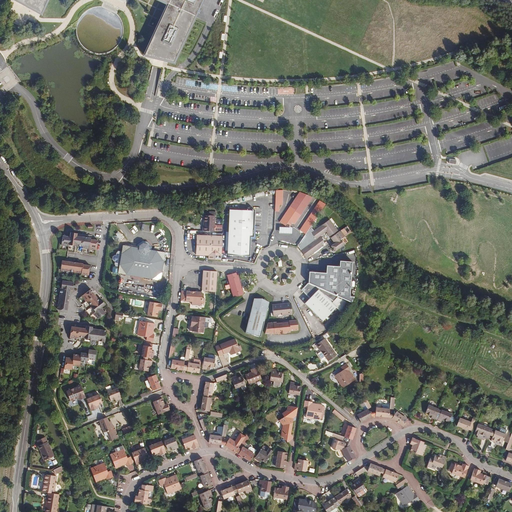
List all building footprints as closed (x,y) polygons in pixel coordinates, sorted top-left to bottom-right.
[(16,0),(41,14),(47,0),(159,0),(168,4),(144,55),(174,62),(202,0),(16,0)] [(154,99),(161,68),(153,66),(147,98),(154,99)] [(294,209),(298,211),(303,200),(299,198),(294,209)] [(302,213),(306,214),(311,203),(307,201),(302,213)] [(252,211),(227,210),(225,256),(247,257),(248,237),(251,237),(252,211)] [(204,223),(204,226),(203,226),(203,231),(214,231),(215,216),(204,215),(204,223)] [(302,219),(299,225),(307,230),(311,225),(302,219)] [(290,239),(298,227),(289,220),(281,233),(290,239)] [(316,239),(320,236),(326,232),(334,243),(331,246),(335,251),(344,245),(342,242),(343,241),(343,240),(343,239),(342,238),(344,236),(340,230),(338,232),(329,220),(314,231),(311,226),(297,246),(306,258),(310,255),(307,252),(316,246),(316,240),(316,239)] [(69,246),(68,251),(89,254),(89,249),(97,250),(98,240),(91,239),(91,238),(77,236),(77,233),(71,232),(70,237),(63,236),(61,245),(69,246)] [(123,233),(117,237),(119,241),(126,237),(123,233)] [(222,236),(216,236),(197,235),(196,255),(208,255),(208,259),(221,260),(222,236)] [(323,240),(320,236),(316,239),(316,240),(316,246),(307,252),(310,255),(322,247),(323,240)] [(119,267),(118,273),(160,281),(165,252),(151,250),(152,247),(148,242),(142,241),(137,244),(137,247),(123,245),(121,252),(119,266),(119,267)] [(115,266),(119,266),(121,252),(118,251),(116,253),(116,255),(115,255),(113,257),(112,259),(114,261),(115,261),(115,264),(115,266)] [(83,264),(62,261),(61,270),(82,273),(81,274),(89,275),(90,265),(83,264)] [(308,283),(338,296),(352,302),(354,297),(349,297),(352,262),(340,261),(339,266),(326,265),(326,273),(309,271),(308,283)] [(204,291),(215,291),(217,271),(203,270),(202,289),(204,291)] [(233,297),(242,295),(243,293),(238,273),(236,273),(227,275),(228,280),(229,283),(231,290),(232,293),(233,297)] [(63,281),(57,309),(67,311),(70,289),(73,290),(73,282),(63,281)] [(332,302),(338,296),(308,283),(303,288),(305,290),(303,291),(310,298),(305,303),(323,320),(336,307),(332,302)] [(94,313),(98,319),(106,313),(101,308),(105,304),(101,299),(99,301),(91,289),(79,298),(79,300),(90,316),(94,313)] [(202,303),(202,298),(203,293),(201,292),(181,291),(181,301),(192,301),(192,305),(202,306),(202,303)] [(254,298),(249,318),(251,318),(254,307),(256,307),(257,303),(260,301),(267,303),(268,305),(269,302),(265,299),(254,298)] [(249,318),(245,333),(261,336),(268,305),(267,303),(260,301),(257,303),(256,307),(253,319),(251,318),(249,318)] [(158,310),(161,310),(162,304),(150,302),(147,315),(157,317),(158,310)] [(273,316),(292,314),(291,303),(272,305),(273,316)] [(119,317),(123,318),(123,314),(116,312),(115,320),(118,321),(119,317)] [(194,332),(200,333),(204,333),(205,318),(192,317),(192,321),(193,321),(193,328),(191,327),(191,332),(194,332)] [(288,322),(288,321),(282,322),(282,323),(277,323),(276,322),(268,323),(265,333),(270,333),(270,334),(278,333),(278,334),(287,333),(286,332),(290,332),(290,331),(298,330),(297,320),(289,321),(289,322),(288,322)] [(154,334),(152,334),(152,329),(154,329),(155,323),(140,321),(137,335),(147,337),(146,340),(153,342),(154,334)] [(72,326),(70,339),(90,342),(91,340),(105,342),(107,331),(92,328),(93,327),(86,326),(86,328),(72,326)] [(316,345),(319,349),(320,348),(321,351),(328,361),(337,355),(325,338),(316,345)] [(240,351),(238,346),(235,339),(215,347),(219,356),(229,352),(231,355),(240,351)] [(142,356),(144,356),(148,357),(153,358),(153,354),(151,354),(152,347),(143,345),(142,356)] [(66,357),(64,368),(70,369),(71,365),(78,366),(78,362),(87,363),(88,359),(95,360),(96,351),(89,350),(88,354),(81,353),(81,355),(74,354),(73,358),(66,357)] [(213,368),(215,359),(204,357),(202,368),(206,369),(206,367),(213,368)] [(140,363),(139,370),(148,371),(149,367),(149,364),(152,365),(152,361),(147,360),(143,359),(141,359),(140,363)] [(188,366),(187,370),(187,371),(199,373),(201,361),(195,359),(194,363),(188,362),(188,366)] [(183,370),(184,365),(184,362),(181,361),(172,360),(171,368),(183,370)] [(348,372),(349,371),(351,370),(346,364),(341,368),(343,371),(335,376),(343,388),(356,380),(352,375),(351,376),(348,372)] [(257,367),(250,369),(251,372),(245,374),(249,383),(261,378),(257,367)] [(275,372),(275,369),(272,369),(270,380),(274,381),(274,385),(280,386),(280,382),(282,382),(284,374),(282,373),(278,372),(275,372)] [(149,377),(148,378),(153,390),(161,387),(156,374),(149,377)] [(235,378),(235,376),(231,378),(235,389),(245,385),(242,376),(238,377),(235,378)] [(205,394),(208,395),(212,395),(214,383),(211,383),(205,382),(203,394),(204,394),(205,394)] [(301,386),(294,385),(294,383),(290,382),(289,393),(299,395),(301,386)] [(66,391),(70,401),(78,397),(79,400),(86,397),(81,385),(66,391)] [(107,392),(111,401),(115,399),(116,401),(122,399),(117,388),(107,392)] [(86,399),(91,411),(100,407),(99,405),(102,403),(99,394),(86,399)] [(160,399),(160,396),(152,399),(158,414),(169,410),(167,404),(164,404),(162,398),(160,399)] [(208,397),(203,396),(201,410),(209,411),(211,398),(208,397)] [(362,399),(368,409),(371,407),(366,397),(362,399)] [(312,404),(312,403),(312,402),(305,401),(304,407),(307,408),(306,417),(320,420),(323,405),(317,404),(317,405),(312,404)] [(343,404),(341,406),(341,407),(349,413),(351,410),(343,404)] [(375,412),(375,415),(375,416),(389,417),(389,414),(390,409),(390,405),(383,404),(382,405),(382,408),(376,407),(375,412)] [(434,419),(438,410),(438,409),(428,405),(425,414),(432,416),(431,418),(434,420),(434,419)] [(282,428),(282,436),(285,438),(287,442),(292,438),(293,437),(290,433),(292,422),(294,420),(292,418),(296,416),(297,407),(288,406),(287,410),(282,414),(284,417),(279,420),(284,427),(282,428)] [(372,416),(370,413),(368,409),(366,406),(362,407),(364,411),(357,415),(361,422),(372,417),(372,416)] [(332,412),(343,421),(345,418),(335,409),(332,412)] [(441,411),(438,410),(434,419),(437,420),(437,421),(440,422),(441,420),(448,422),(451,414),(441,410),(441,411)] [(394,416),(392,418),(392,419),(403,426),(408,419),(397,412),(394,416)] [(110,424),(109,422),(107,417),(99,420),(104,432),(103,433),(105,436),(108,435),(111,441),(119,438),(114,425),(112,425),(110,424)] [(472,419),(471,422),(460,418),(456,426),(468,430),(471,431),(476,420),(472,419)] [(490,435),(491,431),(492,429),(478,424),(474,434),(478,436),(477,437),(482,439),(484,440),(484,438),(488,440),(490,435)] [(356,428),(348,425),(344,437),(352,440),(356,428)] [(122,429),(124,435),(133,432),(130,426),(122,429)] [(221,445),(221,444),(221,442),(222,436),(223,427),(218,426),(217,432),(215,432),(215,435),(210,434),(209,443),(221,445)] [(343,440),(344,437),(325,430),(325,434),(332,436),(343,440)] [(494,432),(493,436),(491,441),(495,442),(494,443),(501,446),(505,434),(495,430),(494,432)] [(227,443),(225,445),(235,452),(246,436),(240,433),(235,441),(230,438),(227,443)] [(185,449),(189,447),(190,450),(199,446),(194,435),(182,440),(185,449)] [(45,437),(37,441),(39,445),(38,446),(45,460),(54,456),(45,437)] [(173,450),(179,447),(175,437),(164,441),(168,449),(172,448),(173,450)] [(410,451),(419,454),(424,442),(412,437),(410,444),(412,445),(410,451)] [(341,449),(342,449),(348,461),(355,458),(349,445),(347,447),(344,443),(335,440),(332,448),(338,450),(339,447),(341,449)] [(160,455),(166,452),(162,441),(149,446),(153,455),(159,452),(160,455)] [(268,449),(263,446),(255,458),(260,462),(262,460),(265,462),(273,451),(269,448),(268,449)] [(254,454),(243,447),(238,454),(250,461),(254,454)] [(142,462),(141,459),(148,457),(144,448),(132,453),(136,464),(142,462)] [(123,449),(115,452),(110,454),(115,468),(121,466),(120,465),(125,463),(125,464),(126,466),(133,463),(130,457),(127,458),(123,449)] [(285,464),(286,461),(287,453),(278,451),(275,466),(287,468),(287,465),(285,464)] [(446,457),(442,456),(440,455),(439,457),(435,455),(434,458),(431,457),(427,466),(433,469),(434,464),(442,467),(446,457)] [(194,461),(199,473),(207,470),(202,458),(194,461)] [(297,466),(295,466),(294,469),(306,471),(308,461),(298,459),(297,463),(297,466)] [(105,477),(106,478),(106,480),(113,477),(111,470),(107,472),(104,463),(90,468),(96,482),(101,480),(101,479),(105,477)] [(371,463),(368,471),(379,476),(382,468),(371,463)] [(462,463),(461,466),(455,464),(451,463),(449,471),(452,472),(452,473),(464,477),(469,466),(462,463)] [(490,477),(480,473),(481,470),(474,468),(470,480),(483,484),(483,483),(487,484),(490,477)] [(383,477),(395,482),(398,474),(386,469),(383,477)] [(200,476),(204,487),(212,484),(208,473),(200,476)] [(45,483),(44,483),(42,491),(48,492),(53,493),(56,476),(46,474),(45,483)] [(166,480),(166,479),(165,477),(158,480),(161,487),(164,485),(168,494),(181,489),(176,475),(171,477),(171,478),(166,480)] [(361,490),(365,488),(358,478),(355,480),(356,482),(354,483),(351,486),(356,494),(361,490)] [(407,482),(405,479),(396,485),(398,488),(407,482)] [(503,489),(509,492),(511,484),(499,479),(496,487),(503,489)] [(235,485),(237,490),(238,493),(245,490),(246,494),(253,492),(248,480),(235,485)] [(262,483),(261,491),(269,492),(271,482),(260,480),(260,482),(262,483)] [(139,489),(138,496),(135,496),(134,502),(151,506),(152,500),(147,499),(149,491),(152,492),(153,486),(142,485),(141,490),(139,489)] [(275,487),(273,497),(287,499),(289,487),(279,485),(279,488),(275,487)] [(413,495),(410,491),(411,490),(408,485),(396,494),(404,506),(412,500),(414,503),(419,500),(415,493),(413,495)] [(234,491),(232,487),(232,486),(220,491),(224,499),(235,494),(234,491)] [(346,489),(334,497),(339,504),(351,496),(346,489)] [(204,492),(199,494),(205,509),(212,506),(210,502),(212,501),(210,497),(209,494),(210,494),(211,494),(210,490),(204,492)] [(47,505),(47,507),(45,511),(55,511),(59,494),(53,493),(48,492),(46,505),(47,505)] [(355,496),(352,498),(358,507),(361,505),(355,496)] [(339,504),(334,497),(328,501),(326,498),(323,500),(324,501),(321,503),(326,511),(328,511),(340,505),(339,504)] [(312,501),(299,499),(299,500),(295,499),(294,507),(297,507),(297,510),(309,511),(314,511),(316,503),(312,502),(312,501)]
